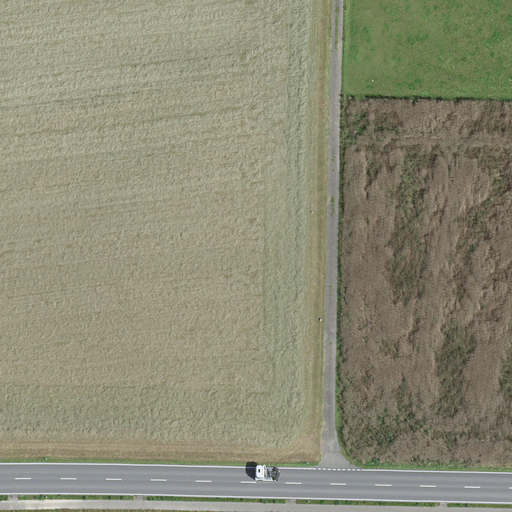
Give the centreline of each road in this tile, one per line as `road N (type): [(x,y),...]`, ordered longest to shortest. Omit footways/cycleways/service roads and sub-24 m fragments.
road 1 (primary): [(511,488),(0,479)]
road 2 (track): [(327,484),(340,0)]
